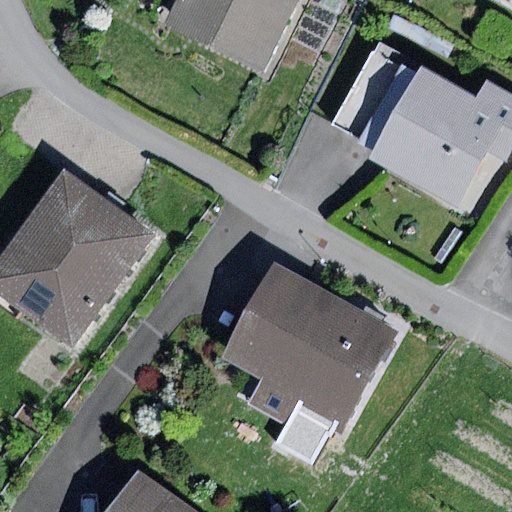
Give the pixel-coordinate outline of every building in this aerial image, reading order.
[(299,0),(175,0),(163,27),(263,75),(299,0)] [(379,151),(423,69),(377,44),(333,126),(379,151)] [(476,97),(423,69),(379,151),(374,160),(459,205),(489,149),(510,160),(511,155),(511,94),(485,80),(476,97)] [(154,232),(65,169),(0,260),(0,296),(72,348),(154,232)] [(398,332),(274,266),(224,360),(261,379),(303,402),(297,412),(342,436),(398,332)] [(303,402),(261,379),(248,403),(290,426),(297,412),(303,402)] [(192,511),(140,475),(113,511),(192,511)]
